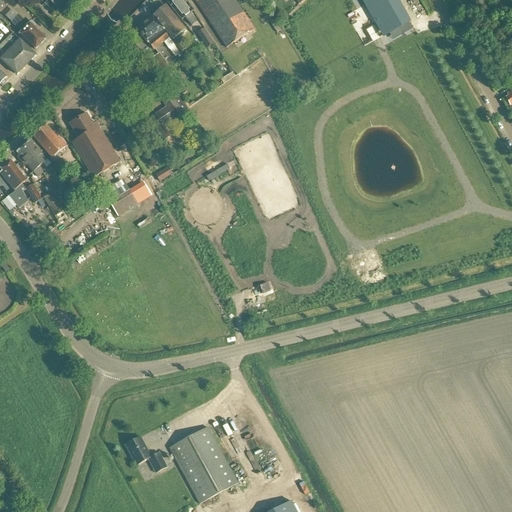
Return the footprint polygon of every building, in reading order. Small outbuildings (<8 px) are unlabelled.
[(16,0),(3,0),(15,9),(20,3),(16,0)] [(48,0),(50,1),(46,5),(52,11),(56,7),(63,14),(70,6),(71,7),(76,2),(75,1),(75,0),(48,0)] [(192,28),(197,24),(190,14),(193,12),(183,0),(174,0),(169,4),(182,21),(185,19),(192,28)] [(196,0),(195,1),(227,49),(255,31),(234,0),(196,0)] [(397,0),(367,0),(387,30),(408,16),(397,0)] [(173,41),(186,30),(169,9),(164,14),(161,11),(154,17),(173,41)] [(36,51),(47,39),(37,31),(39,29),(32,23),(29,26),(19,16),(12,23),(22,33),(20,36),(36,51)] [(154,51),(169,39),(164,32),(164,31),(153,18),(138,30),(154,51)] [(207,49),(214,45),(205,30),(198,34),(207,49)] [(36,57),(13,35),(6,42),(5,42),(0,47),(0,50),(5,56),(0,61),(4,66),(6,65),(17,76),(36,57)] [(186,48),(179,39),(173,43),(180,52),(186,48)] [(184,88),(160,54),(153,59),(177,93),(184,88)] [(224,85),(235,77),(229,68),(217,76),(224,85)] [(165,131),(177,123),(175,121),(188,112),(175,93),(171,96),(170,95),(162,101),(167,109),(156,116),(156,117),(150,121),(163,142),(170,138),(165,131)] [(79,140),(72,145),(94,180),(120,163),(96,124),(94,126),(87,115),(70,126),(79,140)] [(52,159),(66,147),(60,139),(58,140),(46,126),(34,137),(52,159)] [(24,148),(44,171),(47,169),(43,165),(47,162),(30,142),(24,148)] [(44,171),(40,168),(24,148),(17,154),(19,157),(17,158),(22,164),(24,163),(33,174),(30,177),(33,181),(44,171)] [(53,167),(57,172),(66,166),(62,160),(53,167)] [(19,188),(26,182),(10,162),(1,170),(3,172),(0,174),(15,192),(16,191),(16,192),(9,198),(14,204),(19,210),(28,203),(19,188)] [(140,180),(148,175),(140,162),(132,167),(140,180)] [(155,177),(160,184),(173,176),(169,169),(155,177)] [(95,191),(86,177),(80,182),(88,195),(95,191)] [(142,203),(153,197),(142,179),(132,186),(142,203)] [(34,206),(42,202),(33,187),(25,191),(34,206)] [(118,218),(138,206),(130,192),(110,204),(118,218)] [(43,199),(54,218),(62,213),(51,194),(43,199)] [(14,204),(9,198),(2,202),(10,212),(14,208),(12,206),(14,204)] [(35,246),(47,236),(42,229),(30,239),(35,246)] [(169,450),(200,506),(238,486),(207,429),(169,450)] [(156,475),(167,469),(159,455),(151,459),(140,439),(125,447),(136,468),(148,461),(156,475)] [(296,511),(291,503),(274,511),(296,511)]
